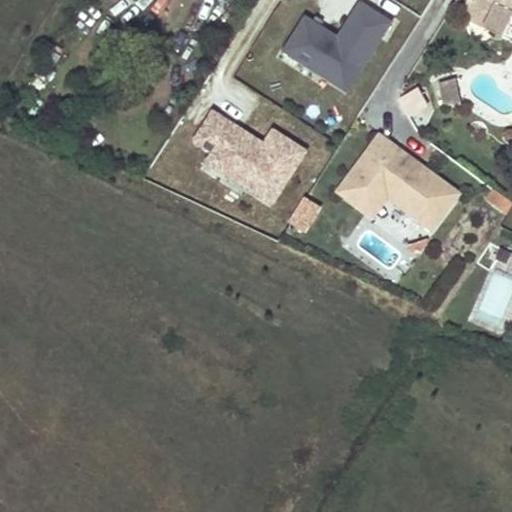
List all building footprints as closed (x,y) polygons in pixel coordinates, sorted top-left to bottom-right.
[(511,0),(476,0),(467,20),(503,36),(511,18),(511,0)] [(394,22),(363,3),(341,38),(307,18),(286,52),(301,61),(306,54),(331,70),(326,77),(350,91),(394,22)] [(306,54),(301,61),(326,77),(331,70),(306,54)] [(456,82),(440,84),(445,106),(461,106),(456,82)] [(428,107),(418,90),(403,98),(413,116),(421,112),(428,107)] [(421,112),(413,116),(418,127),(426,122),(421,112)] [(309,151),(276,131),(267,145),(265,149),(234,130),(237,126),(216,113),(198,142),(216,154),(210,164),(225,173),(229,166),(257,184),(253,190),(277,204),(309,151)] [(267,145),(237,126),(234,130),(265,149),(267,145)] [(357,204),(397,148),(382,138),(342,193),(357,204)] [(460,195),(397,148),(357,204),(375,217),(390,197),(435,229),(460,195)] [(257,184),(229,166),(225,173),(253,190),(257,184)] [(511,203),(491,189),(484,199),(505,214),(511,204),(511,203)] [(419,255),(431,240),(408,245),(419,255)]
